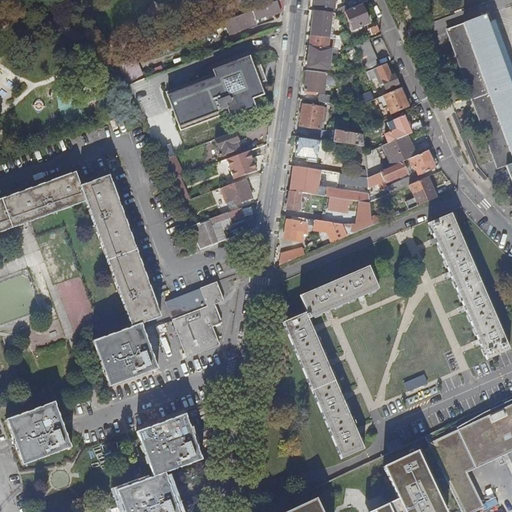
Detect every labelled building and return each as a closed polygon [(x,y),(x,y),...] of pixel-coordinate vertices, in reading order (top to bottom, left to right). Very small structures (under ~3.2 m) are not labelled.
[(315,0),(314,8),(332,10),(333,0),(315,0)] [(276,1),(225,21),(228,33),(230,34),(266,19),(266,17),(280,12),(276,1)] [(370,23),(361,5),(348,11),(344,12),(353,31),(370,23)] [(310,36),(309,46),(330,49),(332,49),(333,45),(328,44),(329,38),(328,38),(331,13),(314,11),(311,36),(310,36)] [(511,91),(485,16),(463,24),(466,32),(462,33),(460,26),(450,30),(449,31),(449,32),(451,37),(450,38),(495,162),(511,156),(511,158),(511,163),(505,166),(511,183),(511,91)] [(373,35),(380,32),(378,25),(371,29),(373,35)] [(367,72),(380,66),(369,40),(356,45),(367,72)] [(330,49),(309,46),(307,67),(328,70),(330,49)] [(145,78),(136,55),(117,62),(127,85),(127,86),(145,78)] [(251,99),(262,94),(258,83),(264,81),(259,66),(253,68),(248,57),(216,70),(213,73),(213,74),(166,92),(178,126),(220,111),(227,108),(251,99)] [(388,71),(385,64),(380,66),(367,72),(366,72),(368,77),(372,75),(373,78),(376,77),(380,86),(383,84),(386,90),(398,84),(392,70),(388,71)] [(326,73),(307,71),(305,91),(324,93),(326,73)] [(403,94),(407,92),(404,86),(376,99),(379,105),(381,104),(383,108),(387,106),(391,114),(408,106),(403,94)] [(369,101),(374,100),(371,92),(359,98),(359,106),(369,101)] [(320,94),(318,102),(331,104),(332,97),(320,94)] [(254,108),(251,99),(227,108),(230,117),(254,108)] [(372,108),(369,101),(359,106),(360,108),(360,113),(372,108)] [(310,136),(325,138),(326,131),(319,130),(322,108),(303,105),(299,127),(311,129),(310,136)] [(220,111),(178,126),(180,130),(222,115),(220,111)] [(407,135),(411,134),(403,116),(387,123),(391,133),(385,135),(388,143),(407,135)] [(413,133),(423,128),(420,121),(411,127),(413,133)] [(330,138),(330,142),(363,147),(362,135),(334,131),(333,138),(330,138)] [(238,142),(234,132),(214,140),(217,148),(215,149),(218,156),(238,149),(236,143),(238,142)] [(401,162),(411,158),(414,157),(409,147),(412,146),(407,135),(388,143),(383,145),(392,166),(401,162)] [(324,141),(320,140),(320,141),(298,138),(295,157),(307,159),(306,162),(319,164),(320,161),(317,160),(319,143),(321,145),(327,146),(327,141),(324,141)] [(256,171),(248,151),(226,159),(225,160),(233,180),(256,171)] [(371,151),(364,154),(366,177),(374,174),(371,151)] [(435,168),(427,151),(416,156),(414,157),(411,158),(419,175),(435,168)] [(183,175),(174,155),(160,160),(169,181),(183,175)] [(511,158),(511,156),(495,162),(497,169),(505,166),(511,163),(511,158)] [(405,170),(401,162),(392,166),(379,172),(383,180),(405,170)] [(290,191),(310,194),(316,195),(317,187),(320,171),(294,167),(290,191)] [(366,177),(338,173),(337,181),(367,186),(367,188),(380,182),(383,187),(386,186),(384,181),(383,181),(383,180),(379,172),(374,174),(366,177)] [(0,200),(0,232),(85,201),(80,187),(75,173),(0,200)] [(159,317),(108,177),(80,187),(85,201),(131,328),(141,324),(159,317)] [(408,210),(436,198),(428,177),(408,186),(414,198),(404,203),(408,210)] [(251,198),(244,179),(221,188),(226,202),(234,200),(235,204),(251,198)] [(389,194),(402,188),(399,181),(386,186),(389,194)] [(361,202),(369,203),(369,202),(377,199),(376,196),(323,187),(321,196),(330,197),(352,201),(361,202)] [(290,191),(289,191),(286,209),(297,211),(297,210),(300,210),(302,196),(309,198),(310,194),(290,191)] [(352,201),(330,197),(328,210),(338,211),(347,213),(348,203),(352,204),(352,201)] [(356,232),(372,225),(369,203),(361,202),(356,230),(351,230),(351,234),(356,232)] [(226,213),(230,211),(228,205),(215,209),(217,216),(226,213)] [(208,219),(199,223),(194,225),(190,226),(200,249),(217,243),(211,224),(229,218),(230,221),(244,216),(241,207),(230,211),(226,213),(217,216),(208,219)] [(509,349),(450,214),(428,223),(434,238),(436,243),(449,272),(451,277),(463,306),(466,311),(478,339),(481,345),(487,359),(509,349)] [(339,239),(347,236),(341,224),(336,223),(320,221),(293,217),(293,220),(286,219),(283,239),(301,242),(302,234),(304,227),(304,224),(306,224),(306,226),(313,227),(313,231),(330,233),(331,229),(334,230),(339,239)] [(357,225),(341,224),(347,236),(351,234),(351,230),(356,230),(357,225)] [(333,242),(339,239),(334,230),(331,229),(330,233),(333,242)] [(281,253),(279,265),(302,255),(300,249),(281,253)] [(308,320),(377,289),(368,267),(300,297),(308,315),(306,316),(305,314),(283,323),(341,459),(363,449),(308,320)] [(218,290),(215,282),(165,302),(172,321),(180,342),(212,330),(211,326),(220,323),(213,304),(223,301),(219,290),(218,290)] [(143,331),(141,324),(131,328),(93,342),(102,369),(109,387),(157,369),(143,331)] [(212,330),(180,342),(186,358),(218,345),(212,330)] [(409,390),(429,383),(426,374),(406,381),(409,390)] [(6,420),(22,465),(71,448),(54,403),(6,420)] [(511,448),(511,403),(434,443),(470,511),(487,503),(470,469),(511,448)] [(201,459),(185,415),(137,432),(153,477),(116,490),(123,511),(178,511),(164,473),(201,459)] [(445,511),(417,452),(382,466),(398,500),(372,511),(445,511)] [(278,505),(288,500),(285,492),(274,496),(278,505)] [(322,511),(316,499),(287,511),(322,511)]
